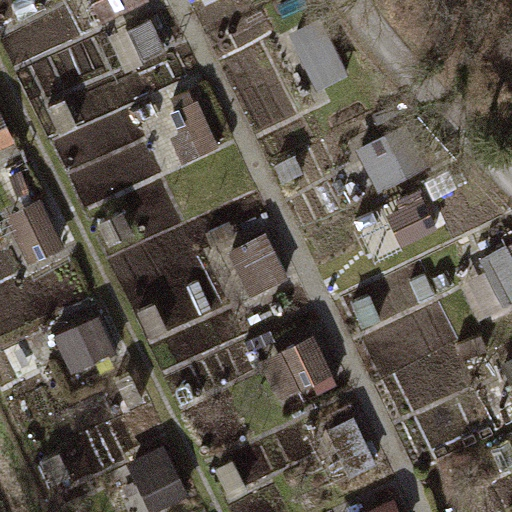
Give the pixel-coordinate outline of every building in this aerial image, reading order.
[(94,0),(104,19),(142,0),(94,0)] [(323,14),(289,30),(316,87),(350,71),(323,14)] [(201,96),(163,113),(184,161),(221,145),(201,96)] [(0,145),(16,138),(0,104),(0,145)] [(407,119),(357,146),(378,187),(429,160),(407,119)] [(42,195),(6,213),(30,261),(66,243),(42,195)] [(366,220),(318,244),(329,266),(377,242),(366,220)] [(266,229),(229,247),(251,294),(288,276),(266,229)] [(488,267),(461,282),(480,317),(511,299),(511,251),(507,242),(482,256),(488,267)] [(99,312),(55,333),(73,370),(117,349),(99,312)] [(270,342),(286,387),(340,366),(323,322),(270,342)] [(482,332),(457,344),(465,360),(490,348),(482,332)] [(511,356),(502,362),(511,379),(511,356)] [(163,443),(127,462),(153,511),(189,492),(163,443)] [(401,511),(394,497),(365,511),(401,511)]
